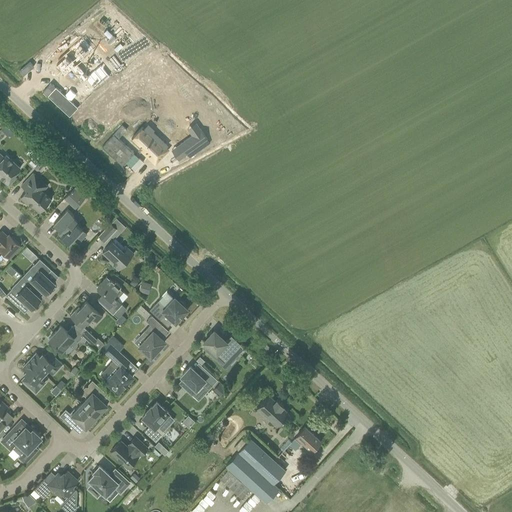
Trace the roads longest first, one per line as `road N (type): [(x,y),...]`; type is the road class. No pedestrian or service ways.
road 1 (residential): [(226,297),(0,87)]
road 2 (residential): [(226,297),(84,456),(65,442)]
road 3 (residential): [(399,454),(226,297)]
road 4 (residential): [(26,339),(72,293),(76,278),(0,204)]
